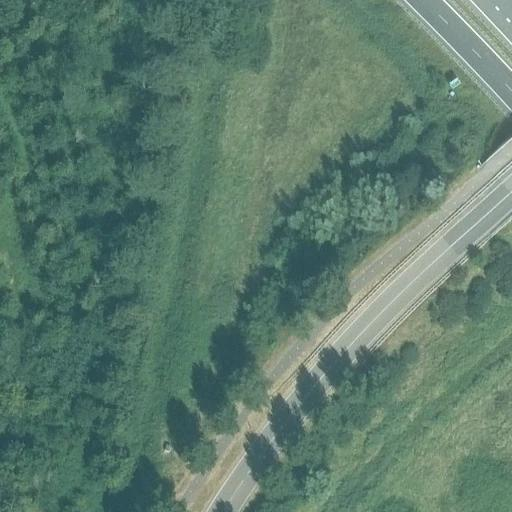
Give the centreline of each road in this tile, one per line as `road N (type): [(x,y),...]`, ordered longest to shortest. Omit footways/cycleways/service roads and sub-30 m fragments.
road 1 (secondary): [(223,511),(277,425),(511,192)]
road 2 (trunk): [(421,0),(511,90)]
